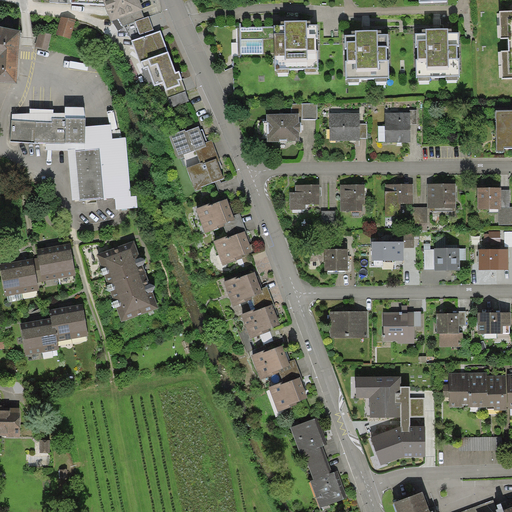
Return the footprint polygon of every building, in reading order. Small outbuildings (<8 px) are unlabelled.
[(71,0),(71,3),(104,5),(111,22),(119,19),(123,26),(135,22),(144,18),(142,10),(143,10),(139,0),(71,0)] [(511,11),(500,11),(500,38),(508,38),(509,51),(501,51),(502,79),(511,78),(511,11)] [(149,16),(144,18),(135,22),(140,35),(154,29),(149,16)] [(274,27),(240,27),(241,56),(275,55),(275,69),(319,68),(317,24),(311,25),(310,21),(307,21),(307,20),(296,20),(284,20),(284,21),(281,21),(281,25),(274,25),(274,27)] [(0,26),(0,82),(17,83),(21,30),(0,26)] [(422,33),(415,33),(416,77),(460,76),(459,32),(452,32),(452,29),(448,29),(448,28),(438,28),(425,28),(425,29),(422,29),(422,33)] [(160,30),(131,41),(140,64),(141,64),(141,62),(168,52),(161,32),(160,30)] [(352,35),(345,35),(346,79),(389,78),(388,34),(382,34),(381,30),(378,30),(366,30),(355,30),(355,31),(352,31),(352,35)] [(163,83),(165,90),(180,85),(179,80),(182,79),(181,76),(179,71),(176,72),(168,52),(141,62),(141,64),(143,69),(145,69),(147,68),(154,86),(163,83)] [(186,91),(182,79),(179,80),(180,85),(165,90),(168,98),(186,91)] [(189,101),(186,91),(168,98),(171,107),(189,101)] [(291,104),(291,114),(299,114),(299,119),(317,119),(317,104),(291,104)] [(85,144),(86,126),(86,119),(84,107),(65,107),(65,112),(65,118),(52,118),(52,122),(12,120),(11,141),(46,143),(65,143),(65,144),(85,144)] [(65,118),(65,112),(54,112),(54,109),(30,108),(30,113),(12,114),(12,120),(52,122),(52,118),(65,118)] [(511,110),(496,110),(496,152),(505,152),(505,148),(511,148),(511,110)] [(360,113),(330,113),(330,141),(358,141),(360,141),(360,138),(360,123),(360,113)] [(410,113),(385,113),(385,142),(411,142),(410,124),(410,113)] [(291,114),(266,114),(267,142),(299,141),(299,132),(301,132),(301,127),(301,122),(299,122),(299,119),(299,114),(291,114)] [(111,124),(86,126),(85,144),(85,149),(100,147),(104,198),(115,197),(116,209),(137,207),(136,195),(131,196),(126,137),(112,138),(111,124)] [(185,129),(169,135),(178,159),(183,157),(187,168),(203,162),(203,163),(216,158),(218,161),(220,160),(212,140),(207,141),(206,137),(203,129),(200,130),(199,126),(186,131),(185,129)] [(100,147),(85,149),(76,149),(80,199),(80,200),(104,198),(100,147)] [(80,199),(76,149),(68,149),(68,150),(72,200),(80,199)] [(203,162),(187,168),(196,191),(202,189),(201,187),(224,178),(223,175),(226,175),(222,164),(220,160),(218,161),(216,158),(203,163),(203,162)] [(365,184),(341,184),(340,211),(363,211),(363,204),(365,204),(365,184)] [(413,207),(414,184),(385,184),(385,217),(410,217),(411,207),(413,207)] [(456,184),(428,184),(427,207),(427,209),(456,209),(456,184)] [(320,185),(296,185),(296,192),(290,192),(290,209),(306,209),(306,205),(320,205),(320,185)] [(501,187),(478,188),(478,209),(499,209),(501,209),(501,207),(501,189),(501,187)] [(510,189),(501,189),(501,207),(510,207),(510,189)] [(210,203),(196,208),(205,233),(224,226),(225,225),(224,223),(235,219),(234,215),(231,207),(227,199),(210,205),(210,203)] [(499,224),(511,224),(511,206),(510,207),(501,207),(501,209),(499,209),(499,224)] [(427,207),(413,207),(411,207),(410,217),(410,223),(427,223),(427,209),(427,207)] [(336,211),(321,211),(321,226),(336,226),(336,211)] [(240,213),(234,215),(235,219),(224,223),(225,225),(224,226),(228,235),(228,237),(245,231),(247,231),(240,213)] [(248,240),(245,231),(228,237),(228,235),(214,241),(223,265),(242,258),(241,255),(253,252),(249,242),(248,240)] [(500,231),(489,231),(489,234),(484,234),(484,245),(500,245),(500,231)] [(402,233),(401,241),(404,241),(404,248),(414,248),(415,233),(402,233)] [(134,240),(97,254),(121,321),(159,308),(153,292),(155,288),(154,285),(150,284),(143,265),(144,263),(145,260),(144,258),(141,256),(140,257),(134,240)] [(401,241),(372,241),(372,260),(404,260),(404,248),(404,241),(401,241)] [(62,245),(54,246),(59,278),(76,275),(70,243),(62,245)] [(434,269),(434,249),(430,249),(430,244),(424,244),(425,269),(434,269)] [(45,248),(37,249),(38,257),(42,281),(59,278),(54,246),(45,248)] [(348,248),(324,249),(325,271),(348,270),(348,248)] [(434,248),(434,249),(434,269),(434,271),(460,270),(460,248),(434,248)] [(324,261),(323,249),(310,250),(310,261),(324,261)] [(508,249),(479,249),(479,270),(508,270),(508,249)] [(42,281),(38,257),(32,258),(32,259),(27,260),(17,261),(22,293),(38,291),(37,282),(42,281)] [(0,265),(5,296),(22,293),(17,261),(8,263),(0,264),(0,265)] [(237,276),(224,281),(233,307),(252,299),(253,298),(252,296),(263,292),(261,288),(258,280),(255,272),(238,278),(237,276)] [(268,286),(261,288),(263,292),(252,296),(253,298),(252,299),(255,308),(256,310),(272,304),(274,304),(268,286)] [(276,313),(272,304),(256,310),(255,308),(241,314),(250,339),(270,331),(268,328),(280,325),(276,313)] [(75,306),(66,307),(72,339),(88,336),(83,305),(75,306)] [(58,309),(50,310),(51,318),(53,329),(56,329),(58,342),(72,339),(66,307),(58,309)] [(367,311),(330,311),(330,338),(368,338),(367,311)] [(453,311),(453,313),(459,313),(459,325),(466,325),(466,311),(453,311)] [(415,312),(383,312),(383,341),(398,341),(398,344),(415,344),(414,326),(415,312)] [(500,312),(478,312),(478,334),(510,333),(510,326),(511,326),(511,312),(500,312)] [(453,313),(437,313),(437,333),(439,333),(440,347),(463,347),(463,333),(459,333),(459,325),(459,313),(453,313)] [(37,320),(43,353),(59,350),(58,342),(56,329),(53,329),(51,318),(44,319),(37,320)] [(26,356),(43,353),(37,320),(28,322),(20,323),(26,356)] [(264,350),(251,355),(261,379),(279,372),(279,370),(290,366),(288,362),(290,361),(287,352),(285,348),(284,348),(282,345),(264,352),(264,350)] [(295,359),(290,361),(288,362),(290,366),(279,370),(279,372),(283,381),(284,383),(300,377),(302,376),(295,359)] [(468,372),(449,373),(449,384),(450,397),(450,407),(462,407),(462,404),(468,404),(468,372)] [(488,372),(468,372),(468,404),(468,407),(487,407),(487,396),(488,396),(488,375),(488,372)] [(508,375),(488,375),(488,396),(487,396),(487,407),(495,407),(495,410),(509,410),(508,409),(508,375)] [(401,376),(356,376),(356,398),(370,398),(370,418),(401,418),(410,418),(410,417),(410,398),(410,387),(401,387),(401,376)] [(303,386),(300,377),(284,383),(283,381),(268,387),(278,412),(297,405),(296,402),(308,398),(304,388),(303,386)] [(410,398),(410,417),(425,416),(425,398),(410,398)] [(20,437),(20,409),(4,408),(1,405),(0,405),(0,435),(6,436),(6,437),(20,437)] [(318,417),(291,427),(300,454),(303,453),(322,446),(328,444),(322,429),(318,417)] [(425,426),(410,426),(410,418),(401,418),(401,427),(370,438),(381,465),(404,457),(426,457),(425,426)] [(502,451),(502,437),(458,437),(459,451),(502,451)] [(332,472),(322,446),(303,453),(313,479),(332,472)] [(313,479),(310,481),(320,508),(347,497),(342,484),(337,470),(332,472),(313,479)] [(430,511),(423,492),(394,503),(396,511),(430,511)] [(498,511),(494,500),(459,511),(498,511)]
